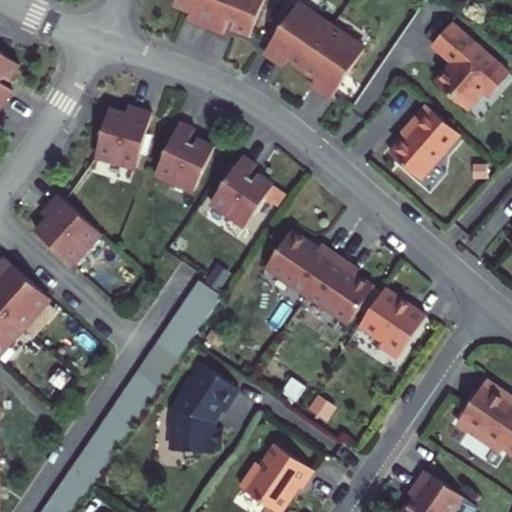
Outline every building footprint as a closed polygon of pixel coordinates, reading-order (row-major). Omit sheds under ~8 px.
[(253,34),(266,0),(177,0),(176,4),(200,13),(197,21),(226,33),(231,19),(237,21),(234,27),(253,34)] [(334,96),(368,47),(301,2),(267,51),(280,60),(285,53),(325,80),(320,87),(334,96)] [(452,65),(440,79),(471,106),(493,81),(500,87),(511,73),(511,69),(456,19),(436,41),(452,54),(452,65)] [(0,49),(0,110),(14,90),(2,82),(5,77),(10,80),(21,63),(0,49)] [(424,175),(464,130),(430,100),(412,120),(416,124),(394,149),(424,175)] [(136,114),(111,108),(98,155),(138,167),(154,111),(138,107),(136,114)] [(197,127),(182,120),(157,173),(196,190),(217,145),(199,137),(197,142),(191,140),(197,127)] [(246,153),(213,201),(248,225),(276,184),(260,172),(256,178),(251,174),(260,162),(246,153)] [(55,211),(38,230),(75,264),(103,232),(60,193),(48,206),(55,211)] [(270,262),(312,291),(340,250),(326,240),(323,244),(296,225),(270,262)] [(340,250),(312,291),(353,319),(378,282),(351,263),(354,259),(340,250)] [(0,353),(51,298),(7,257),(0,264),(0,273),(1,275),(0,276),(0,353)] [(41,511),(74,511),(93,485),(196,336),(225,293),(203,278),(41,511)] [(389,285),(363,323),(387,339),(384,343),(402,355),(430,313),(389,285)] [(242,386),(206,361),(196,375),(195,374),(183,391),(186,394),(177,407),(177,420),(175,420),(174,434),(176,434),(176,449),(189,449),(189,453),(204,453),(204,449),(217,450),(217,443),(226,444),(227,425),(218,425),(218,420),(226,406),(227,408),(242,386)] [(511,450),(511,393),(491,379),(462,422),(505,452),(508,448),(511,450)] [(316,472),(277,444),(262,466),(258,463),(241,487),(277,511),(282,511),(293,496),(292,495),(298,486),(300,488),(304,483),(306,485),(316,472)] [(456,511),(465,500),(428,475),(418,488),(423,492),(408,511),(456,511)]
